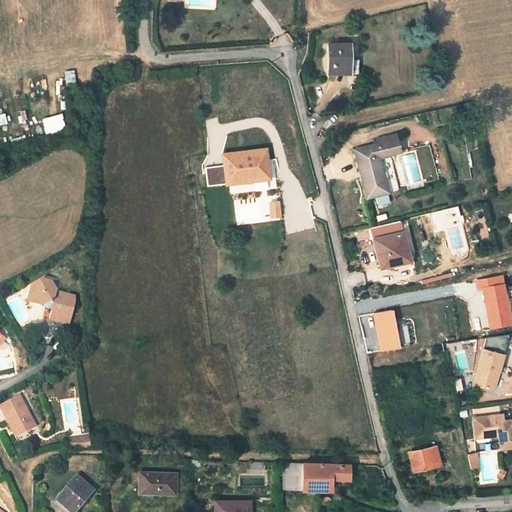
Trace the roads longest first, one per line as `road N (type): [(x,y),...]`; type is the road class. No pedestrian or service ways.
road 1 (residential): [(151,55),(262,53),(291,71),(384,459),(404,509)]
road 2 (track): [(384,459),(68,450),(36,461),(23,492)]
